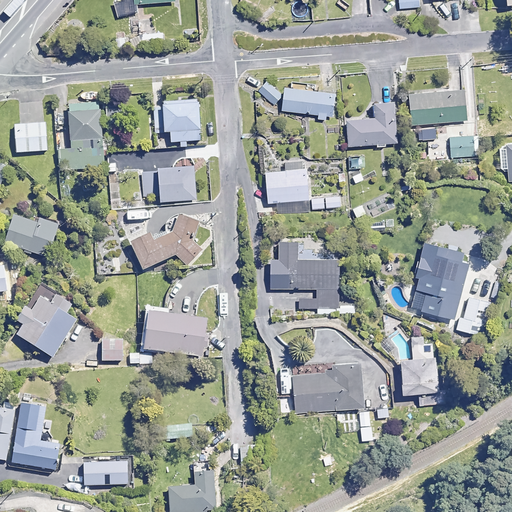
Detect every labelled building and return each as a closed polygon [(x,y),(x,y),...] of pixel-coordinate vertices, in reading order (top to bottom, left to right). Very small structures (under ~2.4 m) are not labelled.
[(399,0),(400,8),(420,7),(419,0),(399,0)] [(163,33),(142,33),(142,45),(164,44),(163,33)] [(282,95),(266,82),(259,90),(276,103),(282,95)] [(282,95),(280,110),(318,115),(317,119),(331,120),(334,93),(283,87),(282,95)] [(466,121),(463,89),(408,94),(410,125),(466,121)] [(153,109),(155,128),(160,132),(169,132),(170,142),(179,142),(179,148),(187,147),(186,141),(199,140),(196,100),(158,103),(153,109)] [(348,146),(353,146),(376,145),(376,148),(386,147),(386,145),(396,145),(395,103),(373,103),(374,119),(347,120),(348,146)] [(72,139),(100,137),(98,106),(67,108),(69,140),(72,139)] [(54,130),(23,132),(26,163),(57,161),(54,130)] [(475,156),(473,136),(450,138),(452,158),(475,156)] [(100,137),(72,139),(72,150),(59,150),(60,176),(80,175),(81,194),(93,193),(92,174),(106,173),(105,156),(104,137),(100,137)] [(511,181),(511,142),(497,144),(500,169),(508,169),(509,182),(511,181)] [(444,143),(430,144),(430,158),(444,158),(444,143)] [(156,168),(156,172),(143,172),(144,198),(157,197),(158,202),(195,200),(193,166),(156,168)] [(308,200),(306,168),(264,172),(266,203),(308,200)] [(341,207),(340,196),(312,199),(313,210),(341,207)] [(366,215),(362,205),(352,209),(356,219),(366,215)] [(37,222),(11,215),(2,243),(46,257),(56,225),(38,219),(37,222)] [(193,242),(198,222),(176,215),(170,233),(150,242),(146,233),(130,240),(142,269),(175,255),(186,265),(201,250),(193,242)] [(294,239),(275,240),(277,282),(291,281),(292,290),(316,289),(317,299),(299,300),(300,310),(317,309),(317,315),(354,314),(353,304),(340,305),(338,259),(295,261),(294,239)] [(463,251),(421,242),(413,276),(416,277),(413,293),(425,295),(421,312),(455,320),(468,262),(461,261),(463,251)] [(9,269),(0,270),(0,297),(13,296),(9,269)] [(72,333),(69,332),(76,320),(64,313),(69,304),(55,295),(50,304),(38,297),(30,310),(24,306),(9,331),(53,357),(65,338),(68,340),(72,333)] [(492,303),(469,298),(461,331),(485,337),(492,303)] [(200,346),(205,347),(206,336),(202,335),(204,318),(145,310),(139,348),(199,356),(200,346)] [(423,344),(422,336),(410,337),(413,358),(398,360),(402,394),(437,390),(433,343),(423,344)] [(122,341),(103,340),(102,360),(122,361),(122,341)] [(139,353),(128,353),(128,364),(139,364),(139,353)] [(359,363),(331,365),(332,373),(291,376),(294,413),(363,407),(359,363)] [(45,407),(20,404),(11,463),(58,470),(62,445),(40,441),(45,407)] [(389,406),(378,408),(379,419),(391,418),(389,406)] [(14,411),(0,408),(0,459),(7,460),(14,411)] [(371,426),(369,411),(359,412),(361,428),(371,426)] [(191,437),(190,424),(165,426),(166,439),(191,437)] [(141,467),(91,466),(90,491),(141,492),(141,467)] [(169,487),(171,511),(208,511),(217,510),(213,471),(194,473),(195,485),(169,487)]
